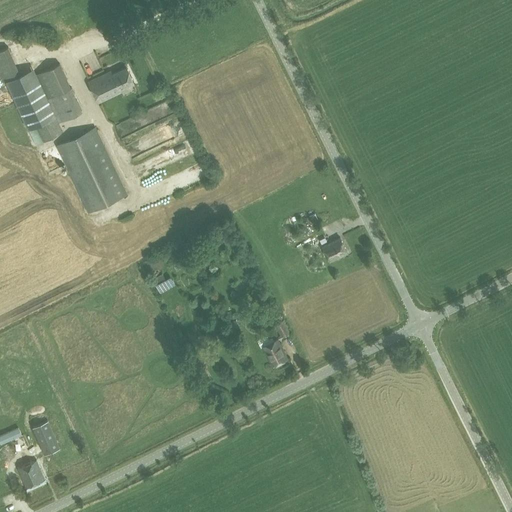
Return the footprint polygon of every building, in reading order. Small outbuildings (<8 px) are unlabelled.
[(0,73),(32,145),(42,140),(43,142),(64,133),(59,122),(83,111),(72,88),(71,88),(61,64),(36,75),(33,69),(21,74),(4,37),(0,38),(0,73)] [(89,81),(99,102),(122,91),(112,70),(89,81)] [(58,145),(89,211),(127,194),(96,127),(58,145)] [(171,150),(166,153),(172,166),(178,163),(171,150)] [(186,176),(191,186),(204,179),(199,169),(186,176)] [(156,186),(159,199),(178,194),(175,182),(156,186)] [(297,221),(301,230),(305,228),(301,219),(297,221)] [(323,246),(329,260),(348,252),(341,238),(323,246)] [(152,279),(156,287),(166,282),(162,274),(152,279)] [(223,326),(226,332),(239,325),(236,319),(223,326)] [(274,323),(280,338),(288,334),(282,320),(274,323)] [(263,345),(273,365),(287,357),(277,338),(263,345)] [(34,426),(46,454),(60,447),(48,420),(34,426)] [(0,435),(0,439),(1,443),(22,434),(19,427),(0,435)] [(22,457),(20,446),(11,448),(12,458),(22,457)] [(18,468),(26,487),(46,479),(37,459),(18,468)]
